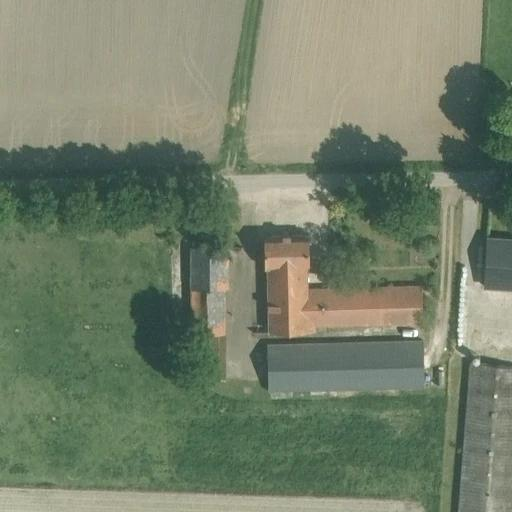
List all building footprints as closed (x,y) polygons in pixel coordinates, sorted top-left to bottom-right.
[(264,235),(264,245),(265,268),(270,268),(272,332),(317,331),(316,324),(422,321),(421,284),(306,288),(306,267),(309,267),(308,234),(264,235)] [(511,239),(487,238),(486,258),(484,287),(511,288),(511,239)] [(191,246),(191,333),(224,334),(224,288),(228,288),(227,246),(191,246)] [(423,339),(267,343),(268,391),(424,387),(423,339)] [(226,379),(226,363),(197,363),(197,379),(226,379)] [(511,511),(511,366),(470,363),(457,511),(511,511)]
